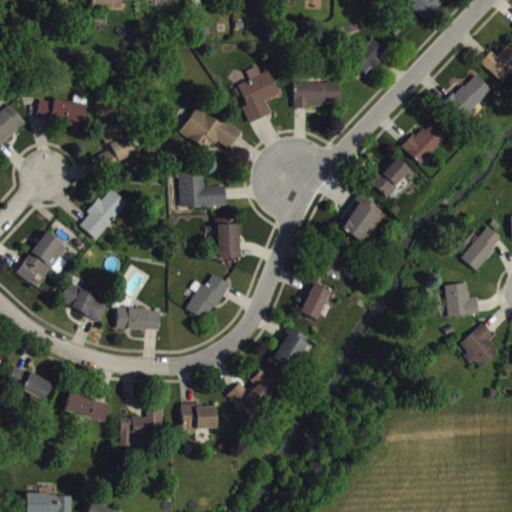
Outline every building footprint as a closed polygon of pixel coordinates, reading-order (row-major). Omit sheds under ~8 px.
[(126,0),(92,0),(93,11),(126,13),(126,0)] [(441,0),(401,0),(425,25),(446,5),(441,0)] [(366,78),(387,56),(372,42),(351,64),(366,78)] [(511,79),(511,47),(511,46),(497,61),(491,56),(480,68),(503,89),(511,79)] [(270,75),(262,79),(259,71),(247,76),(251,85),(240,90),(248,110),(243,112),(250,128),(272,119),(266,105),(280,99),(270,75)] [(492,95),(475,79),(451,105),(468,121),(492,95)] [(340,87),(295,87),(296,111),(340,110),(340,87)] [(82,132),(87,111),(56,104),(55,107),(42,104),(38,122),(82,132)] [(0,153),(28,128),(9,108),(0,117),(0,153)] [(180,138),(207,157),(216,144),(230,154),(242,137),(226,126),(224,129),(199,111),(180,138)] [(403,154),(421,170),(450,138),(432,122),(403,154)] [(101,137),(109,154),(104,156),(112,171),(138,157),(122,126),(101,137)] [(369,186),(386,202),(409,177),(392,161),(369,186)] [(227,210),(226,191),(205,192),(204,172),(179,173),(181,213),(227,210)] [(129,208),(111,193),(79,229),(97,244),(129,208)] [(382,215),(358,199),(336,230),(359,247),(382,215)] [(241,263),(241,225),(217,225),(217,263),(241,263)] [(503,244),(488,232),(462,263),(477,275),(503,244)] [(18,278),(39,293),(53,273),(60,278),(68,267),(62,262),(69,252),(47,236),(18,278)] [(319,279),(340,285),(348,252),(327,247),(319,279)] [(187,314),(207,326),(230,289),(214,279),(206,291),(197,285),(191,294),(197,297),(187,314)] [(331,296),(311,287),(298,317),(318,325),(331,296)] [(100,325),(109,306),(69,288),(60,307),(100,325)] [(447,290),(448,321),(479,320),(478,302),(470,303),(469,289),(447,290)] [(160,335),(161,315),(118,313),(118,334),(160,335)] [(465,361),(472,369),(476,366),(483,373),(500,357),(489,346),(495,341),(484,328),(462,349),(469,357),(465,361)] [(287,379),(307,349),(298,343),(300,340),(289,332),(266,365),(287,379)] [(44,406),(52,389),(16,371),(7,388),(44,406)] [(227,400),(248,423),(278,395),(262,377),(245,393),(240,388),(227,400)] [(105,426),(110,407),(69,397),(64,416),(105,426)] [(216,409),(182,410),(183,435),(217,434),(216,409)] [(122,453),(145,452),(145,444),(164,443),(164,412),(148,412),(148,422),(121,423),(122,453)] [(72,511),(72,500),(26,499),(26,511),(72,511)]
